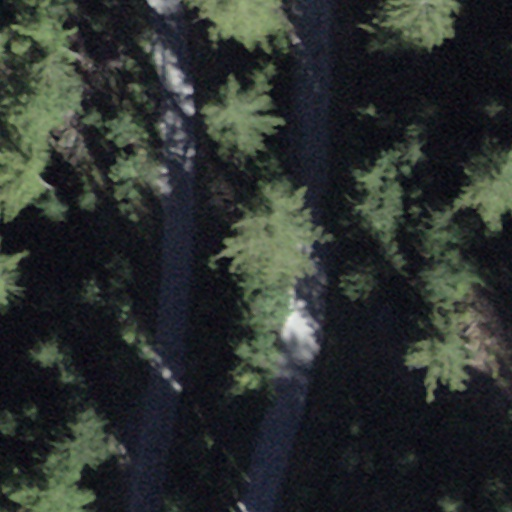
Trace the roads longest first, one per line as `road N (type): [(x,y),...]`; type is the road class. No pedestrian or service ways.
road 1 (track): [(260,511),(310,338),(320,0)]
road 2 (track): [(161,0),(182,176),(147,511)]
